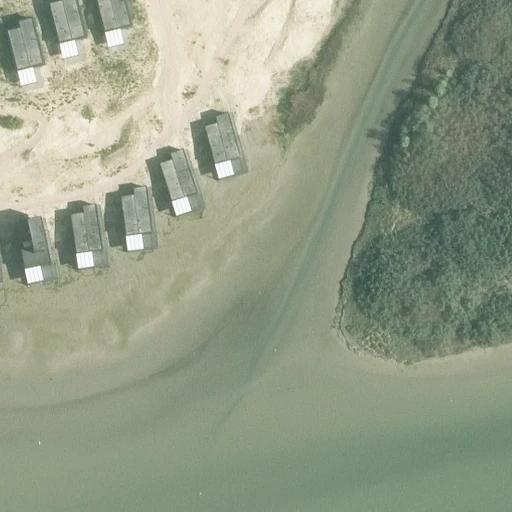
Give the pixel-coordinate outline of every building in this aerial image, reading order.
[(60,0),(61,3),(48,6),(58,46),(59,45),(59,42),(69,40),(70,43),(74,42),(84,39),(77,8),(72,9),(71,4),(75,3),(74,0),(60,0)] [(95,0),(104,34),(105,33),(104,30),(115,28),(116,31),(120,30),(130,27),(123,0),(95,0)] [(19,31),(7,34),(16,73),(18,73),(17,70),(27,67),(28,70),(32,69),(43,67),(35,35),(31,36),(30,31),(34,30),(32,21),(18,24),(19,31)] [(215,127),(202,130),(213,168),(214,168),(213,165),(224,162),(225,165),(229,164),(239,161),(231,131),(227,132),(225,127),(229,126),(227,117),(213,121),(215,127)] [(170,164),(158,168),(170,205),(171,205),(170,202),(180,199),(181,202),(185,200),(196,197),(186,167),(182,168),(181,163),(185,162),(182,153),(168,157),(170,164)] [(132,199),(119,201),(124,240),(126,240),(125,237),(136,235),(136,238),(140,238),(151,236),(147,205),(143,206),(142,201),(147,200),(145,191),(131,193),(132,199)] [(81,217),(68,218),(74,258),(76,257),(75,254),(86,253),(86,256),(90,255),(101,254),(97,222),(92,223),(92,218),(96,217),(95,208),(80,210),(81,217)] [(26,224),(13,227),(22,273),(24,272),(23,269),(34,267),(34,270),(39,269),(49,267),(43,236),(38,237),(37,232),(42,231),(40,222),(26,225),(26,224)]
